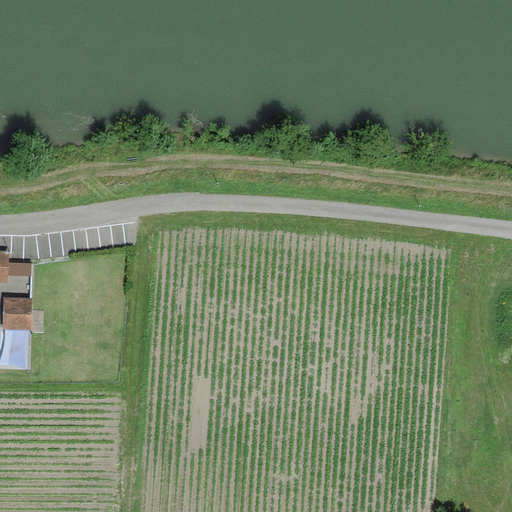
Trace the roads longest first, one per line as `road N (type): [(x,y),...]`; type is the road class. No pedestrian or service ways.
road 1 (residential): [(511,232),(298,206),(143,203),(0,223)]
road 2 (track): [(122,511),(143,203)]
